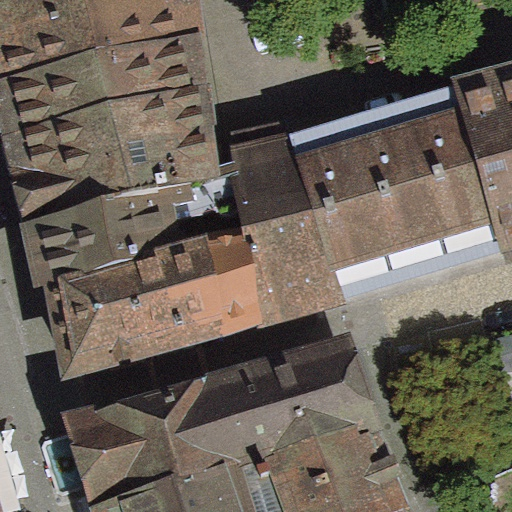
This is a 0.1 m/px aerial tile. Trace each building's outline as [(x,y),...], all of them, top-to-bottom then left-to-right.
[(192,0),(0,0),(0,75),(199,27),(192,0)] [(199,27),(0,75),(0,127),(2,133),(205,85),(199,27)] [(511,72),(451,88),(490,222),(501,254),(511,250),(511,72)] [(205,85),(2,133),(22,220),(171,185),(211,174),(205,85)] [(451,88),(291,134),(329,268),(490,222),(451,88)] [(341,303),(329,268),(291,134),(229,149),(232,168),(244,228),(267,323),(341,303)] [(211,174),(171,185),(183,244),(244,228),(232,168),(211,174)] [(171,185),(22,220),(41,287),(183,244),(171,185)] [(183,244),(41,287),(64,375),(267,323),(244,228),(183,244)] [(373,417),(349,337),(69,421),(93,501),(233,459),(373,417)] [(401,511),(373,417),(233,459),(249,511),(401,511)] [(249,511),(233,459),(93,501),(96,511),(249,511)]
